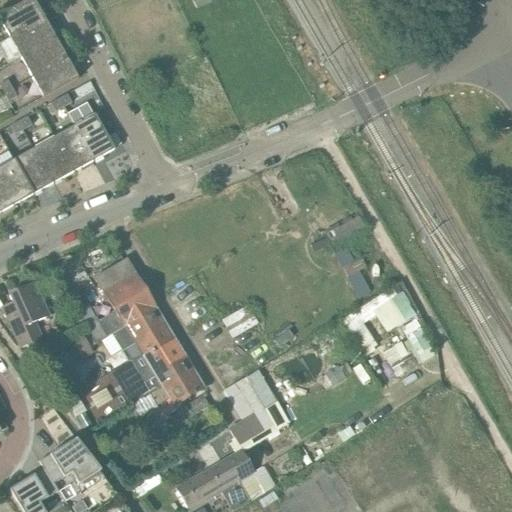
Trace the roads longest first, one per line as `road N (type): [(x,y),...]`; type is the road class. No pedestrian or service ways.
road 1 (track): [(511,466),(319,126)]
road 2 (residential): [(224,403),(110,209)]
road 3 (residential): [(163,188),(67,0)]
road 4 (residential): [(413,81),(247,156)]
